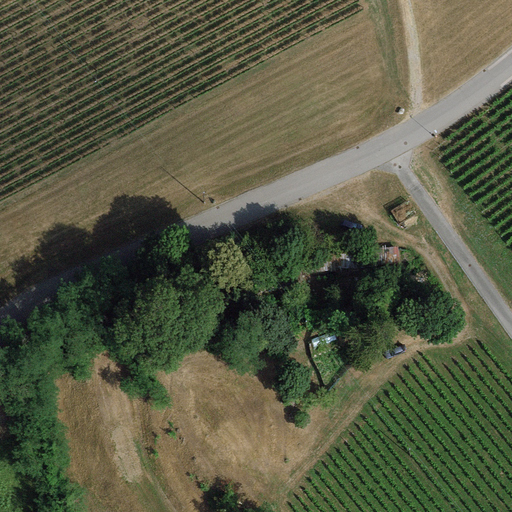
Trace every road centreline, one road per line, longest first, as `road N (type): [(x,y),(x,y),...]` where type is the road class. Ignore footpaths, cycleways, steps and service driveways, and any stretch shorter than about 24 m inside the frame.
road 1 (residential): [(0,331),(65,286),(334,178),(511,67)]
road 2 (track): [(415,129),(403,0)]
